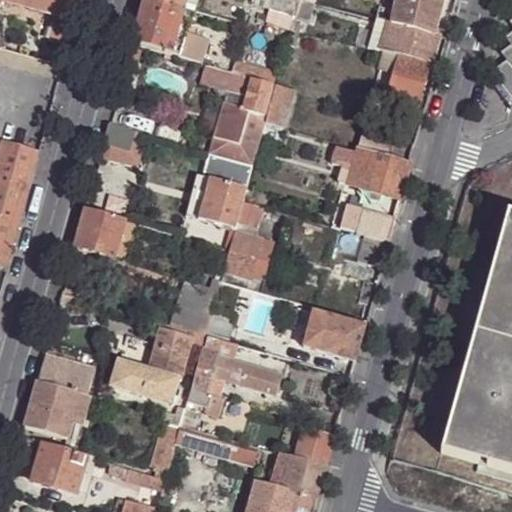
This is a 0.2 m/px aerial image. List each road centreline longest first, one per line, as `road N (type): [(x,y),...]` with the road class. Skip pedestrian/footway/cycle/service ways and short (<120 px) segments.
road 1 (residential): [(344,500),(481,0)]
road 2 (residential): [(109,0),(0,396)]
